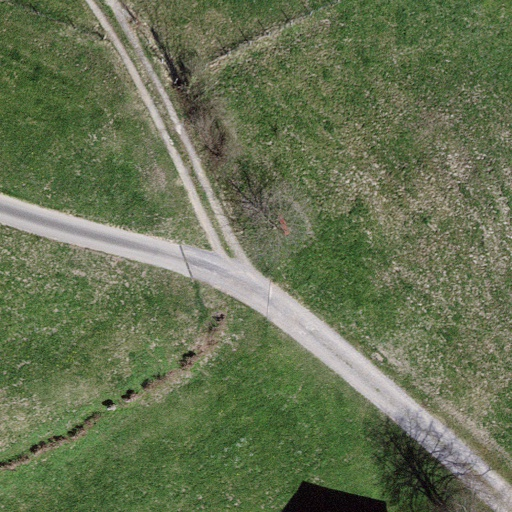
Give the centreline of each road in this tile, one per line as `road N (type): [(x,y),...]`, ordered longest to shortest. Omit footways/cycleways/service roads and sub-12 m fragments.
road 1 (track): [(501,511),(399,410),(222,269),(165,244),(0,202)]
road 2 (track): [(222,269),(78,0)]
